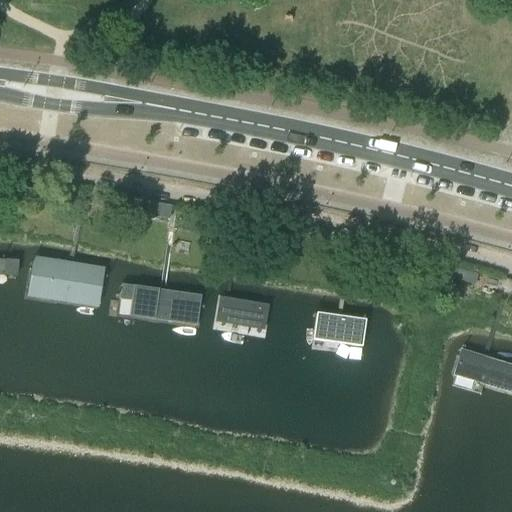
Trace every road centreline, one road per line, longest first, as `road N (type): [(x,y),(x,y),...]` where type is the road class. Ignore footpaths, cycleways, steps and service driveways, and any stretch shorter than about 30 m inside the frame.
road 1 (residential): [(511,271),(364,235),(0,168)]
road 2 (primary): [(511,188),(190,113)]
road 3 (primary): [(190,113),(0,74)]
road 4 (primary): [(0,95),(51,106),(190,113)]
